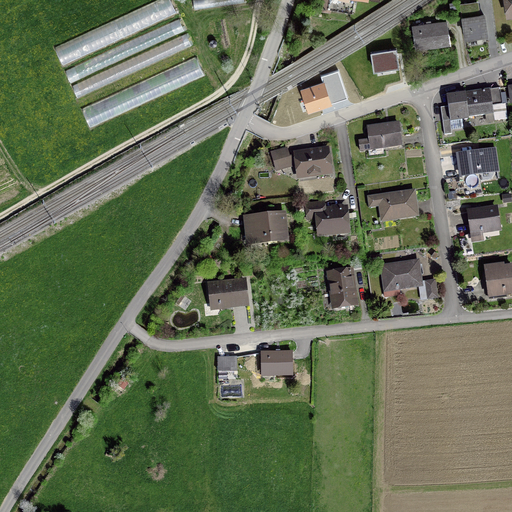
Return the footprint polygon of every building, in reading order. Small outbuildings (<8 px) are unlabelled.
[(330,11),(330,9),(352,12),(353,0),(324,0),(322,10),(330,11)] [(473,10),(462,12),(466,40),(487,37),(484,15),(474,16),(473,10)] [(429,44),(430,47),(450,43),(446,21),(412,27),(415,46),(429,44)] [(395,49),(372,53),(374,70),(398,66),(395,49)] [(321,76),(323,83),(302,90),(309,110),(347,97),(338,70),(321,76)] [(500,89),(465,93),(469,118),(469,117),(486,114),(485,107),(502,104),(500,89)] [(452,134),(450,120),(469,118),(465,93),(447,96),(448,106),(441,107),(444,135),(452,134)] [(369,140),(359,141),(361,151),(370,150),(370,148),(383,146),(384,148),(401,146),(399,124),(381,127),(381,125),(367,127),(369,140)] [(290,159),(289,158),(287,149),(272,153),(275,163),(290,159)] [(296,154),(296,156),(299,173),(309,172),(309,175),(330,172),(327,150),(296,154)] [(458,156),(461,175),(496,170),(493,151),(458,156)] [(457,198),(456,191),(448,192),(449,199),(457,198)] [(380,206),(382,220),(383,219),(383,218),(397,217),(397,219),(417,216),(413,192),(368,197),(369,207),(380,206)] [(511,202),(511,201),(511,194),(502,195),(503,204),(511,202)] [(308,213),(318,212),(320,234),(347,232),(345,209),(324,211),(323,203),(307,205),(308,213)] [(469,212),(473,241),(483,240),(481,232),(499,229),(496,208),(469,212)] [(246,218),(249,243),(268,241),(267,236),(286,234),(284,214),(246,218)] [(397,286),(398,288),(421,285),(418,262),(382,267),(385,288),(397,286)] [(486,271),(485,271),(489,299),(506,297),(505,293),(511,291),(511,269),(511,267),(503,268),(503,264),(485,267),(486,271)] [(351,270),(329,273),(334,307),(356,304),(351,270)] [(219,302),(220,307),(248,304),(246,281),(210,285),(212,303),(219,302)] [(434,281),(425,282),(428,299),(436,297),(434,281)] [(275,376),(293,375),(292,352),(261,352),(261,373),(275,372),(275,376)] [(229,357),(218,357),(218,371),(229,371),(229,357)]
